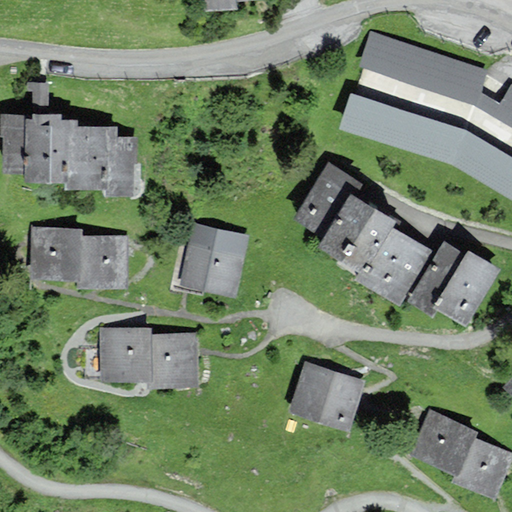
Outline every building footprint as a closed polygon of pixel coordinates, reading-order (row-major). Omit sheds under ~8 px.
[(373,33),(364,64),(477,102),(511,120),(511,85),(503,100),(486,91),(494,72),(373,33)] [(111,191),(129,191),(129,158),(133,158),(133,140),(112,141),(112,129),(74,129),(74,123),(57,123),(57,117),(45,117),(45,84),(34,85),(34,117),(6,117),(7,169),(31,169),(31,176),(71,175),(71,184),(111,183),(111,191)] [(357,89),(346,127),(450,156),(511,192),(511,147),(474,125),(357,89)] [(359,183),(329,165),(299,216),(328,233),(322,242),(366,269),(361,277),(398,300),(427,252),(389,229),(393,221),(351,196),(359,183)] [(246,236),(192,224),(179,281),(233,294),(246,236)] [(35,230),(35,274),(80,274),(80,240),(80,230),(35,230)] [(123,283),(124,240),(80,240),(80,274),(80,283),(123,283)] [(467,260),(445,246),(412,298),(433,311),(438,303),(464,320),(496,268),(472,253),(467,260)] [(106,378),(150,377),(149,337),(149,330),(105,331),(106,378)] [(194,336),(149,337),(150,377),(150,382),(194,381),(194,336)] [(309,365),(294,408),(345,426),(360,383),(309,365)] [(415,452),(459,470),(473,439),(476,432),(432,413),(415,452)] [(493,493),(510,455),(473,439),(459,470),(456,477),(493,493)]
